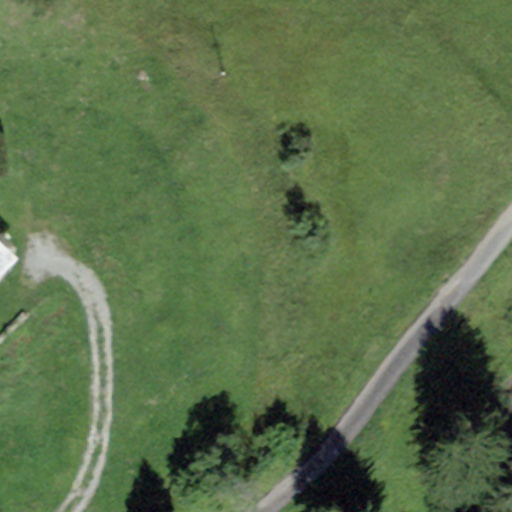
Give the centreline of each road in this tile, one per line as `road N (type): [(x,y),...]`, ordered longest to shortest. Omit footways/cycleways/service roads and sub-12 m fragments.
road 1 (track): [(511,229),(348,437),(259,511)]
road 2 (track): [(17,284),(51,272),(83,286),(105,335),(106,406),(94,476),(69,511)]
